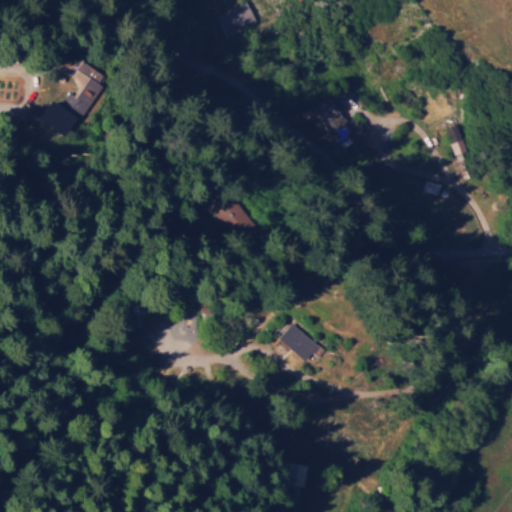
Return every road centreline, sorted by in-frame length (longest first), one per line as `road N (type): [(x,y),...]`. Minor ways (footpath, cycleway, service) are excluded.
road 1 (residential): [(448,253),(456,349),(430,392),(396,420),(342,430),(270,417),(205,396),(162,354)]
road 2 (residential): [(511,251),(399,246),(331,194),(255,112),(216,47)]
road 3 (residential): [(245,95),(153,125),(0,126)]
road 4 (residential): [(216,47),(111,22),(74,0)]
road 5 (residential): [(153,125),(136,206),(106,260)]
